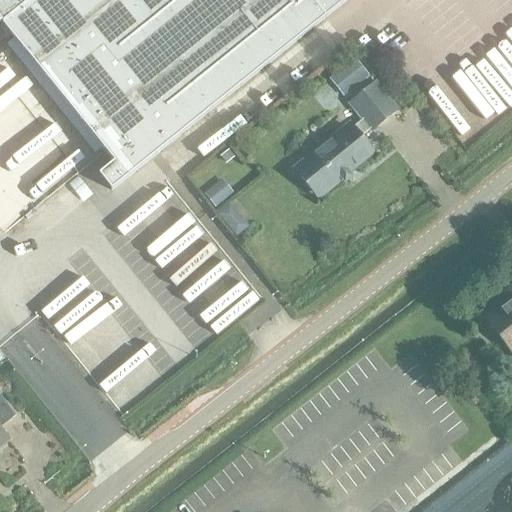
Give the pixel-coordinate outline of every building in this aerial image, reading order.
[(0,0),(0,24),(1,24),(2,25),(32,0),(313,0),(329,20),(330,19),(324,11),(338,0),(337,0),(0,0)] [(0,222),(6,230),(80,172),(77,161),(70,162),(59,148),(55,134),(42,144),(39,134),(20,140),(32,130),(8,137),(2,116),(20,110),(21,110),(15,91),(14,92),(9,85),(10,84),(1,72),(0,68),(0,58),(9,51),(15,60),(6,66),(21,62),(8,45),(0,47),(0,76),(1,79),(0,77),(0,222)] [(354,58),(329,79),(344,97),(369,76),(354,58)] [(340,179),(341,180),(342,181),(344,181),(346,181),(347,181),(349,180),(349,178),(350,177),(350,175),(349,173),(348,172),(371,154),(358,139),(371,129),(372,131),(397,111),(375,83),(350,103),(363,119),(351,129),(349,127),(298,169),(301,173),(301,179),(310,190),(315,191),(319,196),(340,179)] [(229,151),(221,157),(227,164),(234,158),(229,151)] [(80,175),(23,220),(37,237),(94,192),(80,175)] [(223,178),(205,191),(215,204),(232,191),(223,178)] [(230,206),(218,216),(236,238),(249,228),(230,206)] [(511,299),(487,320),(511,351),(511,299)] [(0,397),(0,447),(9,441),(0,429),(0,428),(15,416),(0,397)]
